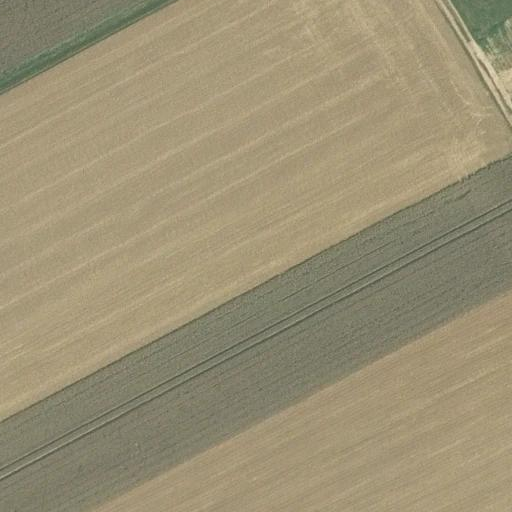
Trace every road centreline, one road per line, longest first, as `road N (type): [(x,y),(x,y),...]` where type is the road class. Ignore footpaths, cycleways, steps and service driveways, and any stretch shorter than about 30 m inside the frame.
road 1 (track): [(162,0),(0,86)]
road 2 (track): [(443,0),(511,116)]
